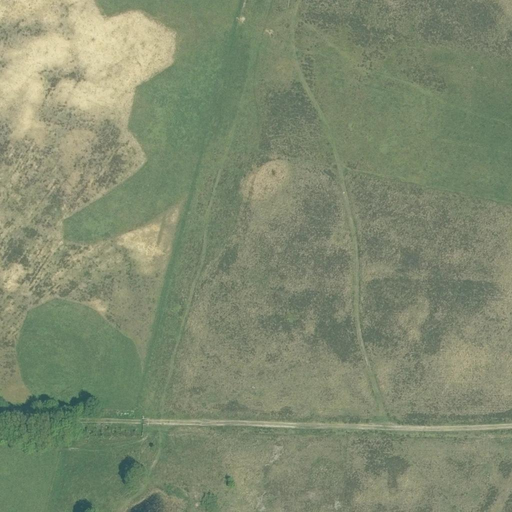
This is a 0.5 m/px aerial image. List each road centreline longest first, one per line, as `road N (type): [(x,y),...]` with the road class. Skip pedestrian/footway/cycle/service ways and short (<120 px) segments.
road 1 (track): [(511,428),(162,423)]
road 2 (track): [(162,423),(0,417)]
